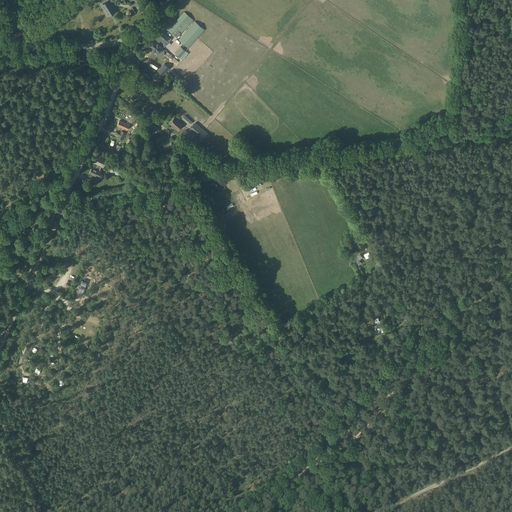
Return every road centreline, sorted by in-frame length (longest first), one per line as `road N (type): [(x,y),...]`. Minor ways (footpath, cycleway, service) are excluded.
road 1 (track): [(65,198),(511,130)]
road 2 (track): [(351,438),(193,181)]
road 3 (track): [(351,438),(511,259)]
road 4 (tertiary): [(0,51),(131,38),(170,0)]
road 5 (track): [(65,198),(0,344)]
road 6 (track): [(85,157),(135,35)]
road 7 (track): [(351,438),(249,511)]
road 8 (track): [(511,446),(402,501)]
